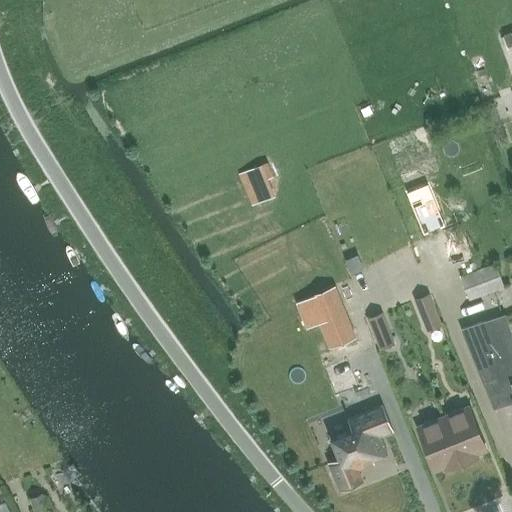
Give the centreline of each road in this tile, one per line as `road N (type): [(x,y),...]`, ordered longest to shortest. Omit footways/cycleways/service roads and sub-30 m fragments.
road 1 (unclassified): [(301,511),(109,261),(0,73)]
road 2 (unknown): [(511,461),(447,290)]
road 3 (unknown): [(366,358),(425,511)]
